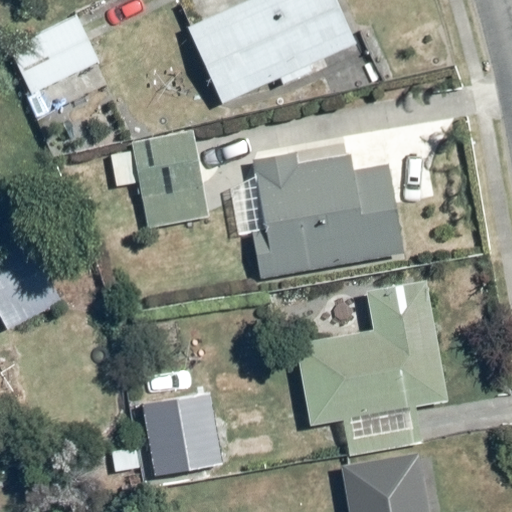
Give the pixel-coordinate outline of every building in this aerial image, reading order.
[(253,0),(189,29),(223,106),(360,46),(339,0),(253,0)] [(83,8),(6,41),(33,104),(110,72),(83,8)] [(121,140),(109,99),(60,113),(72,154),(121,140)] [(193,133),(134,144),(150,229),(209,218),(193,133)] [(255,231),(263,279),(405,255),(390,164),(357,170),(355,155),(300,164),(299,155),(256,162),(258,176),(232,189),(240,234),(255,231)] [(297,345),(313,426),(343,420),(350,458),(424,444),(417,407),(450,401),(428,283),(369,294),(375,330),(297,345)] [(187,403),(150,406),(155,482),(205,478),(202,427),(189,428),(187,403)] [(431,511),(422,456),(344,469),(351,511),(431,511)]
